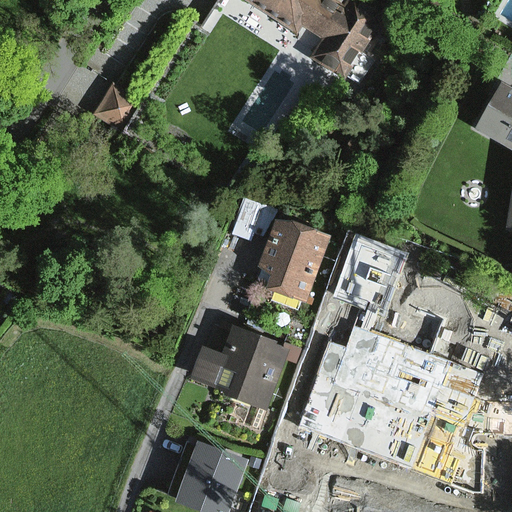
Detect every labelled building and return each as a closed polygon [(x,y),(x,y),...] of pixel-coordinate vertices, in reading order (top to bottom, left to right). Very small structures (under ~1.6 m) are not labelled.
[(241,0),(290,31),(297,25),(324,42),(313,60),(347,81),(386,18),(357,0),(348,0),(345,2),(342,0),(241,0)] [(115,83),(97,112),(121,127),(139,99),(115,83)] [(511,156),(511,184),(508,232),(511,232),(511,97),(496,88),(470,131),(511,156)] [(245,200),(229,235),(249,244),(265,209),(245,200)] [(274,221),(253,285),(259,286),(309,303),(330,238),(274,221)] [(355,243),(336,296),(379,311),(398,258),(355,243)] [(309,303),(259,286),(249,317),(299,334),(309,303)] [(454,364),(343,324),(318,392),(425,431),(434,405),(474,420),(475,417),(480,404),(486,388),(450,375),(454,364)] [(226,360),(213,390),(263,412),(288,354),(232,330),(220,357),(226,360)] [(480,404),(475,417),(506,448),(506,432),(480,404)] [(506,448),(472,447),(469,502),(511,504),(511,432),(506,432),(506,448)] [(225,511),(243,454),(189,438),(170,502),(201,511),(225,511)]
